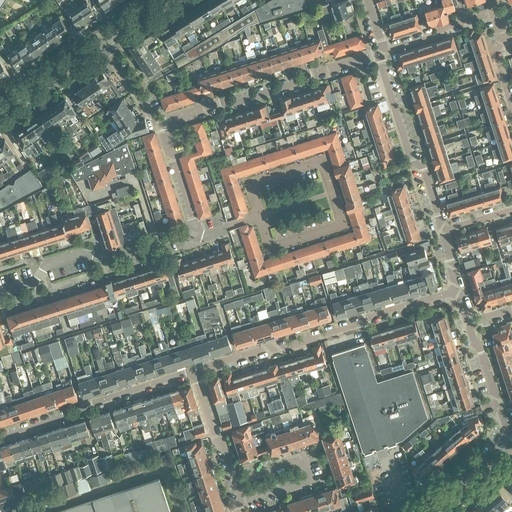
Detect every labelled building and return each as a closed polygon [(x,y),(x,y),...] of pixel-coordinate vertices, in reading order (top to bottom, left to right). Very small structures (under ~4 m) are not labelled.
[(94,18),(98,15),(95,10),(94,11),(86,0),(83,0),(81,1),(77,4),(89,23),(95,19),(94,18)] [(114,4),(115,4),(112,0),(98,0),(106,10),(107,9),(108,10),(113,7),(112,5),(113,4),(114,4)] [(227,41),(244,28),(247,26),(249,25),(252,24),(260,22),(260,21),(307,8),(306,7),(318,3),(327,1),(327,0),(321,2),(320,0),(312,0),(305,2),(304,0),(270,0),(264,4),(253,10),(194,46),(185,51),(174,59),(175,61),(178,67),(190,61),(203,54),(227,41)] [(217,3),(215,0),(208,0),(206,2),(214,15),(223,9),(219,2),(217,3)] [(215,0),(217,3),(219,2),(223,9),(227,7),(228,8),(233,5),(232,3),(236,1),(234,0),(215,0)] [(322,15),(333,11),(331,5),(332,4),(331,0),(329,0),(327,1),(318,3),(322,15)] [(352,10),(354,10),(352,2),(349,3),(348,0),(344,0),(332,4),(331,5),(333,11),(336,20),(340,18),(344,17),(353,14),(352,10)] [(392,4),(390,0),(383,0),(376,3),(378,8),(392,4)] [(435,7),(440,24),(449,21),(447,14),(443,1),(441,1),(440,0),(436,0),(438,6),(435,7)] [(443,1),(447,14),(448,13),(448,12),(455,10),(454,6),(458,5),(456,0),(440,0),(441,1),(443,1)] [(214,15),(206,2),(195,9),(198,14),(200,13),(205,20),(209,18),(210,20),(215,17),(214,15)] [(77,4),(72,8),(67,11),(79,28),(82,26),(83,27),(89,23),(77,4)] [(429,24),(430,27),(440,24),(435,7),(424,11),(424,12),(421,13),(425,25),(429,24)] [(198,14),(195,9),(187,13),(195,26),(205,20),(200,13),(198,14)] [(409,10),(404,11),(411,33),(421,30),(421,28),(420,24),(419,21),(418,21),(416,13),(410,15),(409,10)] [(402,36),(411,33),(404,11),(403,11),(404,13),(405,17),(401,18),(400,12),(395,14),(402,36)] [(181,25),(185,32),(188,36),(192,34),(189,30),(195,26),(187,13),(176,20),(179,26),(181,25)] [(70,35),(69,34),(71,33),(68,28),(58,14),(49,21),(52,25),(52,24),(62,39),(64,37),(65,39),(70,35)] [(389,29),(392,39),(402,36),(395,14),(390,15),(392,21),(383,24),(385,30),(389,29)] [(288,23),(289,28),(289,29),(293,28),(290,16),(285,18),(288,23)] [(271,28),(273,35),(277,33),(275,29),(275,27),(282,25),(282,28),(287,27),(284,17),(276,20),(275,19),(268,21),(271,28)] [(230,22),(228,18),(227,18),(219,23),(222,27),(230,22)] [(176,38),(185,32),(181,25),(179,26),(176,20),(168,25),(176,38)] [(53,44),(53,45),(53,44),(55,43),(56,44),(61,41),(60,40),(62,39),(52,24),(52,25),(49,21),(40,27),(42,29),(53,44)] [(257,39),(252,24),(249,25),(251,34),(253,40),(257,39)] [(168,25),(159,31),(164,39),(171,50),(170,51),(171,53),(170,53),(174,59),(185,51),(183,46),(181,47),(180,45),(175,48),(172,43),(177,40),(176,38),(168,25)] [(249,42),(253,40),(251,34),(249,25),(247,26),(244,28),(249,42)] [(310,42),(314,57),(325,53),(330,51),(328,45),(326,38),(323,28),(317,30),(320,39),(312,41),(310,37),(308,37),(310,42)] [(53,45),(53,44),(42,29),(38,33),(36,31),(33,33),(34,35),(44,50),(46,49),(47,50),(52,47),(52,46),(53,45)] [(467,46),(485,40),(482,31),(474,34),(473,30),(467,32),(470,41),(466,42),(467,46)] [(143,39),(130,48),(136,57),(149,49),(161,41),(155,32),(143,40),(143,39)] [(25,42),(35,56),(38,55),(39,56),(44,53),(43,52),(45,51),(44,50),(34,35),(28,39),(27,37),(24,40),(25,42)] [(362,35),(346,39),(350,52),(366,47),(362,35)] [(454,59),(452,52),(457,50),(456,45),(455,41),(454,41),(453,37),(443,40),(449,59),(449,61),(454,59)] [(333,50),(335,57),(350,52),(346,39),(328,45),(330,51),(333,50)] [(294,64),(304,61),(299,45),(298,40),(295,41),(297,46),(289,49),(294,64)] [(298,40),(299,45),(304,61),(315,57),(314,57),(310,42),(301,45),(300,40),(298,40)] [(449,59),(443,40),(434,42),(439,57),(440,62),(449,59)] [(488,50),(485,40),(467,46),(460,48),(462,52),(472,49),(474,54),(488,50)] [(194,46),(194,45),(191,41),(183,46),(185,51),(194,46)] [(16,47),(27,62),(29,61),(30,62),(35,59),(34,58),(36,57),(35,56),(25,42),(20,45),(18,43),(15,45),(16,47)] [(439,57),(434,42),(425,45),(431,66),(435,65),(433,58),(439,57)] [(280,47),(278,48),(284,67),(294,64),(289,49),(287,43),(279,45),(280,47)] [(168,49),(165,44),(159,48),(162,53),(168,49)] [(425,45),(416,48),(420,62),(426,61),(427,67),(431,66),(425,45)] [(6,52),(18,69),(20,67),(21,68),(22,69),(23,69),(24,68),(25,67),(26,67),(26,66),(26,65),(26,64),(27,63),(27,62),(16,47),(11,51),(10,49),(6,52)] [(274,70),(284,67),(278,48),(276,48),(275,47),(267,49),(268,51),(269,55),(274,70)] [(420,62),(416,48),(406,51),(413,72),(417,71),(415,64),(420,62)] [(149,49),(136,57),(143,67),(149,64),(148,62),(155,57),(149,49)] [(259,50),(256,51),(264,74),(274,70),(269,55),(268,51),(260,53),(259,50)] [(491,59),(489,51),(488,50),(474,54),(476,59),(465,63),(466,67),(472,66),(473,65),(491,59)] [(264,74),(256,51),(254,52),(255,54),(248,57),(249,61),(254,77),(264,74)] [(406,51),(397,54),(399,62),(396,63),(398,69),(407,66),(409,73),(413,72),(406,51)] [(161,67),(155,57),(148,62),(149,64),(143,67),(148,75),(161,67)] [(234,83),(244,80),(237,60),(234,61),(233,58),(227,61),(227,63),(229,67),(234,83)] [(240,59),(237,60),(244,80),(254,77),(249,61),(241,63),(240,59)] [(481,73),(494,68),(491,59),(473,65),(472,66),(473,69),(479,67),(481,73)] [(0,79),(1,80),(0,80),(2,78),(4,80),(9,76),(8,75),(9,74),(0,60),(0,79)] [(213,90),(224,86),(217,66),(214,67),(215,71),(208,73),(213,90)] [(218,66),(217,66),(224,86),(234,83),(229,67),(220,70),(218,66)] [(108,79),(107,77),(101,68),(90,75),(93,80),(102,93),(109,103),(121,95),(110,78),(108,79)] [(489,81),(497,78),(494,68),(481,73),(476,75),(479,84),(489,80),(489,81)] [(199,86),(195,88),(197,94),(212,90),(213,90),(208,73),(207,69),(204,70),(206,74),(197,77),(199,86)] [(176,79),(174,72),(166,75),(168,81),(176,79)] [(346,93),(359,89),(354,73),(341,77),(346,93)] [(92,100),(102,93),(93,80),(93,81),(83,87),(92,100)] [(426,87),(424,83),(409,87),(412,97),(434,90),(438,89),(436,84),(426,87)] [(475,100),(496,93),(493,83),(485,86),(479,88),(481,93),(474,96),(475,100)] [(332,95),(329,84),(312,90),(317,106),(329,102),(326,97),(332,95)] [(88,116),(99,110),(95,104),(89,108),(86,103),(92,100),(83,87),(73,94),(88,116)] [(195,88),(176,94),(180,106),(196,101),(194,95),(197,94),(195,88)] [(351,108),(364,104),(359,89),(346,93),(351,108)] [(312,90),(302,93),(307,109),(317,106),(312,90)] [(412,97),(415,107),(430,102),(429,97),(436,95),(435,91),(434,90),(412,97)] [(307,109),(302,93),(291,96),(296,113),(307,109)] [(485,107),(499,102),(496,93),(475,100),(477,104),(484,102),(485,107)] [(161,99),(165,111),(180,106),(176,94),(161,99)] [(283,111),(279,113),(277,113),(279,119),(285,117),(285,116),(296,113),(291,96),(280,100),(283,111)] [(66,99),(56,106),(59,109),(60,108),(62,111),(62,112),(70,124),(74,130),(79,127),(76,123),(81,120),(75,113),(66,99)] [(106,110),(113,120),(130,109),(127,103),(125,104),(122,99),(106,110)] [(432,106),(430,102),(415,107),(418,116),(441,109),(439,104),(432,106)] [(481,119),(502,112),(499,102),(485,107),(487,111),(479,113),(481,119)] [(363,119),(381,114),(380,111),(378,103),(370,106),(369,105),(360,108),(362,115),(360,115),(362,120),(363,119)] [(279,119),(277,113),(270,116),(266,104),(256,108),(261,124),(262,129),(265,127),(264,123),(271,121),(279,119)] [(49,110),(48,111),(57,124),(63,121),(67,126),(74,136),(77,135),(74,130),(70,124),(62,112),(62,111),(60,108),(59,109),(56,106),(54,107),(52,106),(49,108),(49,110)] [(256,108),(245,111),(250,127),(261,124),(256,108)] [(130,109),(113,120),(119,128),(122,126),(126,124),(140,120),(139,120),(139,119),(138,118),(137,118),(136,118),(135,119),(133,115),(134,114),(130,109)] [(418,116),(421,126),(437,121),(435,116),(442,113),(441,109),(418,116)] [(43,114),(39,117),(41,121),(43,119),(45,123),(44,124),(50,131),(53,136),(54,137),(56,141),(61,138),(58,134),(59,133),(54,126),(57,124),(48,111),(46,110),(44,112),(43,114)] [(354,110),(345,113),(348,124),(354,122),(357,121),(354,110)] [(250,127),(245,111),(234,115),(239,131),(250,127)] [(505,120),(502,112),(481,119),(482,122),(490,119),(491,125),(505,120)] [(381,114),(363,119),(365,128),(384,122),(382,116),(381,114)] [(97,119),(94,115),(88,120),(91,124),(97,119)] [(240,135),(239,131),(234,115),(217,120),(219,126),(225,124),(228,135),(234,133),(236,140),(241,138),(240,135)] [(32,122),(31,122),(40,136),(45,143),(54,137),(53,136),(50,131),(44,124),(45,123),(43,119),(41,121),(39,117),(37,119),(35,118),(32,120),(32,122)] [(145,118),(140,120),(126,124),(122,126),(126,135),(127,137),(149,130),(145,118)] [(310,120),(299,123),(301,130),(312,126),(310,120)] [(508,130),(505,120),(491,125),(493,130),(485,132),(487,137),(508,130)] [(438,125),(437,121),(421,126),(424,135),(447,128),(445,123),(438,125)] [(27,125),(23,127),(26,131),(24,133),(26,136),(28,135),(39,153),(43,150),(36,139),(40,136),(31,122),(30,122),(27,124),(27,125)] [(207,137),(202,122),(190,126),(195,141),(207,137)] [(384,122),(365,128),(368,136),(387,130),(386,128),(385,128),(384,122)] [(116,148),(113,144),(126,135),(122,126),(119,128),(106,137),(101,140),(108,152),(116,148)] [(23,127),(14,134),(24,147),(26,151),(31,148),(36,155),(39,153),(28,135),(26,136),(24,133),(26,131),(23,127)] [(424,135),(427,143),(427,144),(442,139),(441,135),(448,133),(447,128),(424,135)] [(374,140),(375,144),(389,139),(387,133),(387,130),(368,136),(369,141),(374,140)] [(497,143),(511,139),(508,130),(487,137),(488,141),(496,138),(497,143)] [(160,147),(155,132),(142,136),(146,146),(147,151),(160,147)] [(328,149),(329,152),(342,148),(337,132),(324,135),(328,149)] [(324,135),(309,140),(313,153),(328,149),(324,135)] [(207,137),(195,141),(198,152),(195,153),(197,158),(213,153),(207,137)] [(377,148),(376,149),(373,150),(374,154),(392,148),(391,145),(389,139),(375,144),(377,148)] [(442,139),(427,144),(430,153),(457,145),(455,140),(444,144),(442,139)] [(511,148),(511,142),(511,139),(497,143),(499,148),(491,150),(493,154),(511,148)] [(3,141),(0,142),(0,149),(1,150),(0,151),(0,152),(3,158),(5,157),(7,159),(6,160),(15,173),(19,170),(16,167),(10,157),(15,154),(5,140),(4,141),(3,141)] [(293,146),(297,158),(313,153),(309,140),(293,146)] [(70,171),(76,180),(76,181),(88,177),(92,191),(107,186),(106,183),(113,181),(112,177),(119,175),(118,173),(134,168),(135,170),(136,170),(127,142),(116,148),(108,152),(70,171)] [(224,149),(226,156),(230,155),(234,154),(233,152),(236,151),(234,145),(224,149)] [(457,145),(430,153),(433,163),(448,158),(447,154),(454,152),(453,148),(457,147),(457,145)] [(283,163),(297,158),(293,146),(279,150),(283,163)] [(164,163),(160,147),(147,151),(152,167),(164,163)] [(342,148),(329,152),(334,167),(347,163),(342,148)] [(380,157),(384,169),(388,168),(386,161),(395,158),(393,151),(392,148),(374,154),(375,159),(380,157)] [(508,160),(511,158),(511,148),(493,154),(494,159),(502,156),(503,162),(508,160)] [(0,163),(2,163),(8,172),(4,174),(7,178),(15,173),(6,160),(7,159),(5,157),(3,158),(0,152),(0,151),(1,150),(0,149),(0,163)] [(87,149),(78,155),(80,158),(83,162),(92,157),(87,149)] [(263,155),(268,168),(283,163),(279,150),(268,154),(263,155)] [(195,153),(194,153),(180,158),(185,173),(197,169),(194,160),(197,158),(195,153)] [(233,165),(237,178),(253,173),(248,160),(247,160),(245,155),(235,158),(234,154),(230,155),(232,160),(233,165)] [(248,160),(253,173),(268,168),(263,155),(248,160)] [(83,162),(80,158),(74,163),(77,167),(84,164),(83,162)] [(448,158),(433,163),(437,173),(458,166),(456,161),(450,163),(448,158)] [(351,161),(347,163),(334,167),(338,179),(340,178),(355,173),(351,161)] [(170,178),(164,163),(152,167),(157,182),(170,178)] [(511,171),(511,163),(510,164),(505,166),(503,166),(504,170),(511,168),(511,171)] [(226,186),(238,182),(237,178),(233,165),(220,169),(222,175),(226,186)] [(48,166),(37,173),(43,181),(54,174),(52,171),(48,166)] [(458,166),(437,173),(440,183),(455,178),(453,173),(460,171),(458,166)] [(52,171),(54,174),(55,176),(62,173),(59,167),(52,171)] [(16,178),(14,184),(21,196),(43,185),(31,168),(16,178)] [(185,173),(190,189),(202,184),(197,169),(185,173)] [(57,183),(65,179),(70,176),(67,172),(55,179),(57,183)] [(342,187),(350,184),(351,190),(360,187),(358,182),(361,181),(358,172),(355,173),(340,178),(342,187)] [(488,178),(489,182),(495,203),(505,200),(501,187),(495,188),(492,177),(488,178)] [(157,182),(162,197),(174,193),(170,178),(157,182)] [(458,179),(445,184),(447,190),(460,185),(458,179)] [(392,195),(387,197),(388,201),(407,195),(406,192),(403,185),(394,188),(392,181),(388,183),(392,195)] [(226,186),(230,200),(243,196),(238,182),(226,186)] [(482,193),(486,206),(495,203),(489,182),(485,183),(487,191),(482,193)] [(0,204),(1,206),(21,196),(14,184),(9,183),(0,188),(0,204)] [(190,189),(194,204),(207,200),(202,184),(190,189)] [(342,187),(343,187),(344,191),(344,192),(347,200),(363,196),(361,192),(364,191),(363,186),(360,187),(351,190),(350,184),(342,187)] [(117,189),(118,192),(119,195),(119,196),(130,192),(128,185),(117,189)] [(470,188),(477,209),(486,206),(482,193),(478,194),(475,186),(470,188)] [(468,211),(477,209),(470,188),(466,189),(468,197),(464,198),(468,211)] [(459,199),(457,192),(453,193),(459,214),(468,211),(464,198),(459,199)] [(162,197),(165,208),(166,213),(167,212),(179,209),(174,193),(162,197)] [(445,202),(441,204),(443,210),(446,209),(449,217),(459,214),(453,193),(448,195),(450,202),(445,203),(445,202)] [(407,195),(388,201),(391,209),(409,204),(407,197),(408,197),(407,195)] [(248,212),(243,196),(230,200),(232,205),(237,219),(245,216),(244,213),(248,212)] [(345,201),(349,213),(362,209),(367,208),(363,196),(347,200),(345,201)] [(194,204),(199,219),(212,215),(207,200),(194,204)] [(409,204),(391,209),(394,218),(413,212),(412,209),(411,210),(409,204)] [(95,214),(98,222),(118,216),(115,207),(95,214)] [(184,224),(180,213),(179,209),(167,212),(168,217),(172,228),(184,224)] [(353,227),(367,223),(366,219),(362,209),(349,213),(353,227)] [(90,227),(85,211),(74,215),(79,231),(90,227)] [(413,212),(394,218),(397,226),(415,221),(413,215),(414,215),(413,212)] [(59,241),(69,238),(64,221),(59,223),(56,213),(51,215),(59,241)] [(381,213),(380,213),(377,214),(379,222),(385,220),(384,217),(383,217),(381,213)] [(64,221),(69,238),(75,236),(73,233),(79,231),(74,215),(68,217),(67,214),(62,215),(64,221)] [(50,226),(44,228),(49,244),(59,241),(51,215),(45,217),(47,223),(49,223),(50,226)] [(98,222),(101,231),(121,224),(118,216),(98,222)] [(13,220),(9,222),(19,254),(29,250),(24,235),(19,236),(13,220)] [(31,222),(39,247),(49,244),(44,228),(39,229),(36,220),(31,222)] [(415,221),(397,226),(400,235),(418,229),(417,227),(415,221)] [(9,239),(3,241),(8,257),(19,254),(9,222),(8,222),(10,228),(6,229),(9,239)] [(24,235),(29,250),(39,247),(31,222),(26,223),(28,229),(29,233),(24,235)] [(367,223),(353,227),(355,232),(358,244),(372,239),(367,223)] [(121,224),(101,231),(104,240),(124,233),(121,224)] [(258,243),(253,227),(249,228),(248,225),(239,227),(246,247),(258,243)] [(511,250),(511,247),(506,226),(496,229),(500,245),(506,243),(508,251),(511,250)] [(477,231),(482,247),(492,244),(487,228),(477,231)] [(418,229),(400,235),(401,240),(405,239),(407,245),(413,243),(413,242),(421,240),(419,232),(418,229)] [(477,231),(467,233),(471,249),(471,250),(472,254),(476,253),(475,250),(476,250),(476,248),(482,247),(477,231)] [(344,248),(358,244),(355,232),(341,236),(344,248)] [(127,242),(124,233),(104,240),(106,249),(115,246),(117,246),(127,242)] [(471,249),(467,233),(456,236),(461,253),(471,250),(471,249)] [(329,253),(344,248),(341,236),(325,241),(329,253)] [(0,259),(8,257),(3,241),(0,242),(0,259)] [(325,241),(310,246),(314,258),(329,253),(325,241)] [(234,263),(228,243),(222,245),(224,250),(220,251),(226,270),(228,269),(227,265),(234,263)] [(246,247),(250,261),(262,257),(258,243),(246,247)] [(298,263),(314,258),(310,246),(294,251),(298,263)] [(425,248),(400,255),(402,261),(407,259),(408,264),(428,258),(425,248)] [(491,263),(501,259),(498,250),(494,252),(494,251),(487,253),(489,258),(485,259),(487,264),(491,263)] [(218,272),(226,270),(220,251),(212,253),(218,272)] [(294,251),(279,256),(283,268),(293,265),(298,263),(294,251)] [(389,253),(389,254),(391,260),(398,258),(398,257),(396,251),(389,253)] [(212,253),(203,256),(209,275),(218,272),(212,253)] [(209,275),(203,256),(194,259),(199,274),(204,272),(205,276),(209,275)] [(279,256),(264,261),(267,273),(283,268),(279,256)] [(250,261),(254,273),(256,277),(261,276),(260,275),(267,273),(264,261),(262,257),(250,261)] [(192,280),(186,262),(182,263),(181,258),(174,260),(180,280),(188,277),(189,281),(192,280)] [(474,258),(463,261),(466,268),(476,265),(474,258)] [(194,259),(186,262),(192,280),(194,280),(192,276),(199,274),(194,259)] [(369,260),(363,262),(365,269),(371,268),(369,260)] [(415,272),(421,292),(424,291),(424,292),(437,288),(432,272),(422,275),(420,269),(430,266),(428,260),(413,265),(415,272)] [(170,269),(168,262),(153,267),(158,283),(169,279),(167,270),(170,269)] [(503,268),(504,272),(509,270),(508,266),(506,267),(505,262),(500,263),(501,268),(503,268)] [(353,265),(356,273),(362,271),(360,263),(353,265)] [(352,265),(342,268),(346,278),(346,280),(356,277),(352,265)] [(158,283),(153,267),(142,270),(147,286),(158,283)] [(337,281),(346,278),(342,268),(333,270),(337,281)] [(396,278),(402,298),(412,295),(407,280),(404,281),(400,268),(394,270),(396,278)] [(468,271),(467,271),(467,272),(465,274),(466,277),(469,278),(470,278),(471,282),(470,282),(472,287),(481,284),(481,283),(480,280),(491,276),(490,272),(482,274),(480,268),(468,271)] [(147,286),(142,270),(132,273),(137,289),(147,286)] [(325,284),(337,281),(333,270),(322,274),(325,284)] [(412,279),(407,280),(412,295),(421,292),(415,272),(410,274),(412,279)] [(137,289),(132,273),(122,277),(127,293),(128,297),(132,296),(131,291),(137,289)] [(319,275),(308,278),(310,284),(310,285),(321,282),(319,275)] [(506,283),(503,284),(507,299),(511,297),(511,285),(509,275),(506,276),(506,277),(504,278),(506,283)] [(127,293),(122,277),(111,280),(116,296),(127,293)] [(484,282),(491,305),(491,304),(499,301),(492,280),(495,280),(495,277),(483,281),(484,282)] [(298,281),(300,287),(310,284),(308,278),(298,281)] [(387,281),(389,286),(393,300),(402,298),(396,278),(387,281)] [(116,296),(111,280),(106,281),(107,284),(106,285),(99,287),(104,302),(116,298),(116,296)] [(497,286),(495,280),(492,280),(499,301),(507,299),(503,284),(497,286)] [(298,288),(300,287),(298,281),(289,284),(289,285),(292,294),(293,295),(300,293),(298,288)] [(370,292),(374,306),(384,303),(378,284),(377,281),(368,284),(370,292)] [(393,300),(389,286),(384,287),(383,282),(378,284),(384,303),(393,300)] [(480,301),(482,310),(491,307),(491,305),(484,282),(481,283),(481,284),(472,287),(475,294),(474,294),(476,302),(480,301)] [(172,294),(178,292),(175,285),(171,286),(169,287),(172,294)] [(283,297),(292,294),(289,285),(280,288),(283,297)] [(356,311),(365,309),(359,289),(358,286),(353,287),(356,295),(352,297),(356,311)] [(90,290),(96,311),(106,308),(104,302),(99,287),(90,290)] [(224,290),(225,291),(223,292),(225,298),(234,295),(234,294),(232,290),(231,287),(224,290)] [(270,287),(263,289),(266,301),(268,300),(269,302),(274,300),(272,295),(270,287)] [(364,287),(359,289),(365,309),(374,306),(370,292),(366,293),(364,287)] [(182,292),(184,298),(196,294),(194,289),(193,289),(182,292)] [(90,290),(88,291),(81,293),(87,314),(89,319),(91,324),(100,321),(98,315),(96,311),(90,290)] [(347,314),(341,295),(337,296),(336,292),(330,294),(337,317),(347,314)] [(87,314),(81,293),(71,296),(78,316),(87,314)] [(261,293),(253,295),(255,302),(263,299),(261,293)] [(346,293),(341,295),(347,314),(356,311),(352,297),(347,298),(346,293)] [(71,296),(62,299),(55,301),(56,306),(59,305),(60,307),(64,306),(66,313),(68,319),(78,316),(71,296)] [(245,305),(254,303),(252,296),(243,298),(245,305)] [(325,296),(314,299),(315,302),(321,322),(331,319),(325,296)] [(245,305),(242,298),(234,301),(236,308),(245,305)] [(140,304),(142,309),(152,305),(151,300),(140,304)] [(56,306),(55,301),(45,304),(52,325),(61,322),(59,315),(66,313),(64,306),(60,307),(59,305),(56,306)] [(236,308),(234,301),(224,304),(226,311),(236,308)] [(307,310),(312,325),(321,322),(315,302),(310,303),(312,308),(307,310)] [(52,325),(45,304),(35,307),(42,329),(52,325)] [(216,306),(197,312),(203,329),(222,324),(216,306)] [(297,308),(303,328),(312,325),(307,310),(303,311),(302,306),(297,308)] [(42,329),(35,307),(26,310),(33,331),(42,329)] [(165,317),(170,316),(167,307),(158,310),(160,315),(162,314),(165,317)] [(289,315),(293,330),(303,328),(297,308),(287,310),(289,315)] [(142,322),(151,319),(149,312),(148,309),(139,312),(142,322)] [(269,316),(275,336),(283,333),(278,314),(276,309),(267,311),(269,316)] [(33,331),(26,310),(17,313),(23,334),(33,331)] [(115,316),(116,319),(123,317),(121,310),(107,314),(109,318),(115,316)] [(130,319),(131,325),(142,322),(139,312),(129,315),(130,319)] [(283,312),(278,314),(283,333),(293,330),(289,315),(285,317),(283,312)] [(23,334),(17,313),(7,316),(14,337),(23,334)] [(250,322),(256,342),(265,339),(259,319),(258,314),(254,316),(255,320),(250,322)] [(435,331),(449,327),(446,316),(438,318),(437,314),(431,316),(435,331)] [(259,319),(265,339),(275,336),(269,316),(259,319)] [(422,318),(417,320),(421,336),(427,334),(422,318)] [(130,319),(120,322),(122,328),(131,325),(130,319)] [(415,321),(403,324),(408,341),(413,339),(412,337),(419,335),(415,321)] [(120,322),(110,325),(113,335),(123,332),(122,328),(120,322)] [(241,325),(247,344),(256,342),(250,322),(241,325)] [(408,341),(403,324),(392,327),(397,341),(398,346),(408,343),(408,341)] [(511,339),(511,329),(510,324),(497,328),(498,333),(493,334),(496,342),(495,342),(496,344),(511,339)] [(231,327),(237,347),(247,344),(241,325),(236,327),(236,325),(231,327)] [(93,330),(95,337),(104,334),(102,327),(93,330)] [(392,327),(381,330),(386,345),(397,341),(392,327)] [(439,342),(452,337),(449,327),(435,331),(430,333),(431,338),(437,336),(439,342)] [(221,330),(217,331),(223,352),(232,349),(227,334),(223,335),(221,330)] [(381,330),(376,332),(370,334),(374,348),(382,346),(382,349),(386,348),(386,345),(381,330)] [(223,352),(217,331),(209,334),(211,340),(209,340),(214,355),(223,352)] [(199,333),(197,334),(205,358),(214,355),(209,340),(207,341),(205,334),(200,335),(199,333)] [(196,337),(189,339),(195,361),(205,358),(197,334),(195,335),(196,337)] [(5,340),(3,336),(0,336),(0,347),(12,344),(10,338),(5,340)] [(77,346),(76,342),(74,336),(63,339),(67,350),(77,346)] [(442,353),(456,348),(452,337),(439,342),(442,353)] [(186,364),(195,361),(189,339),(187,340),(187,342),(180,344),(186,364)] [(494,347),(497,355),(511,350),(511,345),(511,343),(511,342),(511,339),(496,344),(494,344),(495,347),(494,347)] [(60,370),(67,367),(59,341),(48,344),(51,352),(59,376),(62,375),(60,370)] [(20,350),(27,348),(26,343),(13,347),(15,352),(20,350)] [(116,370),(121,385),(131,382),(122,354),(120,350),(119,350),(117,343),(110,345),(112,352),(111,353),(114,359),(117,366),(119,370),(116,370)] [(138,345),(142,357),(148,376),(158,373),(153,358),(151,351),(147,352),(144,343),(138,345)] [(166,347),(161,349),(168,370),(177,367),(171,347),(170,347),(168,343),(165,344),(166,347)] [(48,344),(39,348),(41,355),(51,352),(48,344)] [(180,344),(171,347),(177,367),(186,364),(180,344)] [(359,346),(332,354),(333,358),(364,451),(363,451),(364,451),(364,452),(364,451),(365,454),(366,454),(370,454),(373,452),(374,451),(373,450),(384,446),(387,445),(388,447),(388,446),(388,447),(389,446),(393,446),(395,444),(396,444),(397,444),(396,441),(397,441),(397,440),(401,439),(402,439),(405,436),(427,418),(422,402),(419,394),(412,372),(378,383),(376,378),(366,348),(365,348),(364,344),(359,346)] [(429,344),(424,346),(426,352),(425,353),(427,358),(434,356),(433,351),(431,351),(429,344)] [(79,353),(77,346),(67,350),(69,356),(79,353)] [(312,354),(317,369),(319,376),(324,375),(321,367),(327,366),(321,346),(320,346),(319,346),(319,347),(314,348),(315,353),(312,354)] [(161,349),(160,349),(160,347),(154,348),(157,357),(153,358),(158,373),(168,370),(161,349)] [(30,350),(30,351),(33,362),(34,363),(42,360),(38,348),(30,350)] [(446,364),(460,360),(456,348),(442,353),(436,355),(437,361),(439,367),(446,364)] [(500,363),(500,364),(511,360),(511,350),(497,355),(499,363),(500,363)] [(30,351),(21,354),(25,365),(33,362),(30,351)] [(14,361),(11,353),(1,356),(4,364),(14,361)] [(127,353),(122,354),(131,382),(139,379),(132,356),(128,357),(127,353)] [(302,357),(308,376),(311,375),(310,371),(317,369),(312,354),(310,353),(307,354),(307,355),(302,357)] [(137,354),(132,356),(139,379),(148,376),(142,357),(139,358),(137,354)] [(103,391),(113,388),(103,360),(102,357),(96,359),(93,360),(98,376),(103,391)] [(298,375),(305,372),(306,376),(308,376),(302,357),(300,358),(298,357),(295,358),(295,359),(293,359),(298,375)] [(105,359),(103,360),(113,388),(121,385),(116,370),(113,360),(106,362),(105,359)] [(298,375),(293,359),(293,360),(291,359),(288,360),(288,361),(284,362),(290,382),(291,382),(292,386),(296,384),(295,382),(300,381),(298,375)] [(427,359),(417,362),(419,369),(429,366),(427,359)] [(443,378),(463,372),(460,360),(446,364),(448,371),(441,373),(443,378)] [(511,360),(500,364),(501,367),(500,367),(503,375),(511,372),(511,360)] [(404,369),(415,366),(414,361),(403,364),(404,368),(404,369)] [(290,382),(284,362),(282,362),(279,363),(279,364),(277,364),(277,363),(274,364),(279,380),(288,407),(297,404),(296,397),(292,386),(291,382),(290,382)] [(402,363),(392,366),(394,371),(404,368),(403,364),(402,363)] [(84,366),(87,373),(93,394),(103,391),(98,376),(94,377),(90,364),(84,366)] [(262,369),(267,389),(277,386),(276,381),(279,380),(274,364),(269,366),(269,367),(268,367),(266,367),(264,367),(263,369),(262,369)] [(383,374),(394,371),(392,366),(380,369),(381,374),(383,374)] [(252,372),(257,387),(264,385),(265,389),(267,389),(262,369),(258,370),(257,369),(254,370),(254,371),(252,372)] [(257,387),(252,372),(250,371),(247,372),(247,373),(243,375),(250,397),(259,394),(257,387)] [(453,387),(467,382),(463,372),(443,378),(445,383),(451,381),(453,387)] [(511,372),(503,375),(506,384),(507,383),(507,385),(511,383),(511,372)] [(79,383),(83,397),(93,394),(87,373),(77,376),(79,382),(79,383)] [(420,375),(423,384),(431,382),(428,373),(420,375)] [(234,401),(241,399),(239,393),(234,378),(231,379),(230,374),(225,376),(224,376),(223,376),(223,377),(229,396),(232,395),(234,401)] [(250,397),(243,375),(239,376),(238,375),(235,376),(235,377),(234,378),(239,393),(242,392),(244,398),(250,397)] [(218,377),(208,380),(215,401),(225,398),(225,397),(219,378),(218,377)] [(223,377),(219,378),(225,397),(229,396),(223,377)] [(62,383),(69,402),(78,399),(71,379),(66,381),(62,383)] [(52,380),(42,384),(50,408),(59,405),(55,391),(52,380)] [(431,382),(423,384),(426,393),(433,391),(431,382)] [(456,398),(470,393),(467,382),(453,387),(456,398)] [(58,390),(55,391),(59,405),(69,402),(62,383),(61,383),(57,384),(58,390)] [(32,387),(34,391),(40,412),(50,408),(42,384),(32,387)] [(329,384),(322,387),(325,396),(328,395),(332,393),(329,384)] [(194,415),(200,414),(191,385),(180,389),(185,403),(185,404),(190,419),(194,417),(194,415)] [(325,396),(322,387),(316,389),(317,390),(314,391),(315,396),(318,395),(319,398),(325,396)] [(180,389),(171,392),(177,412),(178,415),(179,418),(180,420),(186,417),(182,405),(185,404),(185,403),(180,389)] [(0,413),(4,424),(13,421),(6,396),(4,391),(0,391),(0,400),(1,403),(0,403),(0,413)] [(25,395),(31,415),(40,412),(34,391),(25,395)] [(171,392),(162,395),(166,410),(170,408),(172,413),(177,412),(171,392)] [(426,395),(430,407),(435,405),(433,399),(437,398),(436,392),(426,395)] [(470,393),(456,398),(460,410),(474,405),(470,393)] [(10,394),(6,396),(13,421),(22,418),(16,398),(12,399),(10,394)] [(296,397),(297,404),(298,405),(307,403),(304,395),(304,394),(296,397)] [(25,395),(16,398),(22,418),(31,415),(25,395)] [(162,411),(166,410),(162,395),(152,399),(158,418),(163,416),(162,411)] [(321,407),(322,410),(336,405),(333,395),(309,403),(311,409),(314,408),(314,409),(321,407)] [(248,421),(241,399),(234,401),(227,404),(225,398),(215,401),(223,429),(232,426),(248,421)] [(272,401),(272,402),(275,412),(285,409),(281,398),(272,401)] [(159,422),(158,418),(152,399),(143,402),(149,421),(150,425),(159,422)] [(149,421),(143,402),(133,405),(140,424),(149,421)] [(133,405),(124,408),(128,422),(130,427),(130,426),(139,423),(139,424),(140,424),(133,405)] [(435,405),(430,407),(434,418),(438,416),(435,405)] [(288,409),(289,412),(290,415),(300,412),(298,406),(288,409)] [(128,422),(124,408),(114,411),(120,430),(130,427),(128,422)] [(472,408),(462,411),(464,416),(474,413),(472,408)] [(264,411),(255,413),(257,419),(265,416),(264,411)] [(114,427),(109,412),(100,415),(108,440),(113,438),(110,428),(114,427)] [(290,415),(289,412),(280,414),(282,421),(291,418),(290,415)] [(273,424),(282,421),(280,414),(271,417),(273,424)] [(108,440),(100,415),(90,418),(95,433),(100,432),(103,442),(104,447),(110,445),(108,440)] [(302,418),(303,422),(310,443),(316,441),(316,440),(319,439),(320,438),(315,421),(314,422),(313,418),(310,419),(309,415),(302,418)] [(443,425),(451,418),(449,415),(438,419),(440,422),(443,425)] [(261,420),(261,421),(263,426),(263,427),(273,424),(271,417),(261,420)] [(464,424),(461,428),(471,439),(476,434),(478,433),(476,426),(480,424),(478,417),(470,419),(469,420),(467,418),(462,422),(464,424)] [(433,428),(440,422),(438,419),(436,420),(430,425),(433,428)] [(85,420),(77,423),(83,442),(87,441),(85,436),(89,434),(85,420)] [(250,430),(263,426),(261,421),(233,430),(232,431),(232,432),(233,432),(233,434),(232,435),(234,440),(235,440),(235,441),(252,435),(250,430)] [(294,425),(300,445),(304,444),(304,445),(310,443),(303,422),(294,425)] [(77,423),(67,426),(73,445),(76,444),(81,442),(81,443),(83,442),(77,423)] [(456,432),(452,435),(462,447),(471,439),(461,428),(456,423),(452,427),(456,432)] [(297,446),(300,445),(294,425),(284,428),(286,432),(291,449),(297,447),(297,446)] [(73,445),(67,426),(57,429),(63,448),(73,445)] [(194,429),(196,437),(206,434),(204,426),(194,429)] [(193,427),(183,430),(187,442),(189,441),(196,437),(194,429),(193,427)] [(57,429),(48,432),(54,451),(63,448),(57,429)] [(425,429),(419,435),(422,438),(428,433),(425,429)] [(291,449),(286,432),(280,433),(279,430),(275,432),(281,451),(285,450),(285,451),(291,449)] [(127,444),(129,443),(125,431),(123,432),(120,437),(125,451),(129,450),(127,444)] [(54,451),(48,432),(39,435),(46,458),(46,459),(51,458),(49,452),(54,451)] [(267,438),(269,446),(270,450),(272,455),(278,453),(278,452),(281,451),(275,432),(271,433),(272,436),(267,438)] [(325,448),(342,442),(341,438),(344,437),(342,432),(330,436),(329,432),(322,435),(324,442),(323,442),(325,448)] [(166,436),(168,441),(170,447),(179,444),(176,433),(166,436)] [(183,433),(177,435),(180,443),(186,441),(183,433)] [(39,435),(29,438),(34,452),(37,451),(40,460),(46,458),(39,435)] [(252,435),(235,441),(237,445),(236,445),(237,451),(258,444),(255,435),(252,436),(252,435)] [(452,435),(443,443),(453,455),(462,447),(452,435)] [(415,436),(409,441),(412,444),(413,445),(418,440),(415,436)] [(29,438),(20,441),(26,460),(31,458),(35,457),(34,452),(29,438)] [(159,452),(156,444),(155,440),(146,443),(150,455),(159,452)] [(202,443),(201,440),(196,442),(195,441),(172,449),(174,455),(186,451),(187,456),(206,450),(203,442),(202,443)] [(26,460),(20,441),(11,444),(17,463),(26,460)] [(156,444),(159,452),(170,448),(170,447),(168,441),(156,444)] [(328,454),(329,457),(349,451),(345,441),(342,442),(325,448),(327,454),(328,454)] [(404,451),(412,444),(409,441),(402,447),(404,451)] [(443,443),(434,451),(445,462),(453,455),(443,443)] [(11,444),(1,447),(8,466),(13,464),(17,463),(11,444)] [(258,444),(237,451),(239,457),(241,456),(242,460),(258,455),(258,454),(270,450),(269,446),(260,449),(258,444)] [(125,452),(126,454),(128,462),(140,458),(138,451),(137,448),(125,452)] [(138,451),(140,458),(149,455),(147,448),(138,451)] [(419,451),(422,454),(436,470),(445,462),(434,451),(429,456),(422,448),(419,451)] [(208,456),(206,450),(187,456),(189,460),(177,464),(178,469),(182,467),(188,466),(208,459),(207,456),(208,456)] [(329,457),(333,466),(349,461),(347,457),(350,456),(349,451),(329,457)] [(113,458),(112,454),(100,458),(103,470),(115,466),(113,458)] [(126,454),(113,458),(115,466),(128,462),(126,454)] [(436,470),(422,454),(417,458),(421,463),(417,466),(415,464),(411,467),(418,475),(421,472),(424,475),(426,478),(436,470)] [(87,459),(88,463),(92,474),(103,470),(98,455),(87,459)] [(192,475),(212,469),(210,463),(209,463),(208,459),(188,466),(190,469),(192,475)] [(333,471),(334,476),(352,471),(350,466),(353,465),(352,461),(349,462),(349,461),(333,466),(334,470),(333,471)] [(82,477),(92,474),(88,463),(79,466),(82,477)] [(82,477),(78,466),(69,468),(73,480),(82,477)] [(61,471),(65,483),(73,480),(69,468),(61,471)] [(30,469),(23,472),(25,478),(32,475),(30,469)] [(212,469),(192,475),(193,481),(183,484),(185,488),(190,486),(195,485),(214,479),(213,475),(214,475),(212,469)] [(354,477),(352,471),(334,476),(337,483),(338,482),(342,496),(349,494),(346,485),(358,481),(357,476),(354,477)] [(508,481),(503,484),(511,496),(511,471),(507,475),(508,477),(506,478),(508,481)] [(11,475),(13,481),(20,479),(18,472),(11,475)] [(60,472),(51,475),(55,486),(64,483),(60,472)] [(90,477),(93,486),(108,481),(106,472),(90,477)] [(51,474),(43,476),(46,488),(55,486),(51,475),(51,474)] [(39,491),(45,489),(41,477),(35,479),(39,491)] [(75,481),(79,493),(91,489),(87,477),(75,481)] [(170,511),(159,478),(92,500),(55,511),(170,511)] [(24,482),(28,495),(36,492),(32,479),(24,482)] [(215,482),(214,479),(195,485),(196,488),(196,490),(198,489),(200,494),(218,488),(216,482),(215,482)] [(62,498),(77,493),(73,481),(58,486),(62,498)] [(26,495),(21,482),(13,485),(0,489),(0,503),(4,502),(17,498),(26,495)] [(493,486),(486,492),(487,494),(486,495),(500,511),(499,511),(500,511),(502,511),(511,503),(511,496),(503,484),(498,489),(496,486),(494,487),(493,486)] [(220,494),(218,488),(200,494),(202,499),(200,500),(201,504),(220,497),(219,494),(220,494)] [(331,488),(326,490),(331,507),(336,505),(338,509),(342,508),(343,509),(341,510),(342,511),(345,511),(348,510),(347,509),(346,508),(345,507),(343,498),(340,499),(336,488),(332,489),(331,488)] [(361,501),(369,499),(371,505),(373,507),(377,504),(376,503),(372,489),(355,495),(360,511),(362,511),(364,510),(361,501)] [(317,494),(322,511),(324,511),(326,511),(325,509),(331,507),(326,490),(320,492),(320,493),(317,494)] [(312,494),(307,496),(311,511),(314,511),(317,511),(322,511),(317,494),(313,495),(312,494)] [(478,506),(474,510),(476,511),(498,511),(499,511),(500,511),(486,495),(476,504),(478,506)] [(48,506),(45,496),(40,497),(43,507),(48,506)] [(301,499),(297,500),(301,511),(311,511),(307,496),(300,498),(301,499)] [(205,511),(207,511),(224,507),(223,501),(221,501),(220,497),(201,504),(202,508),(204,507),(205,511)] [(289,507),(285,508),(285,511),(287,511),(290,511),(301,511),(297,500),(294,502),(293,500),(288,502),(289,507)] [(12,511),(9,501),(0,504),(0,511),(12,511)]
